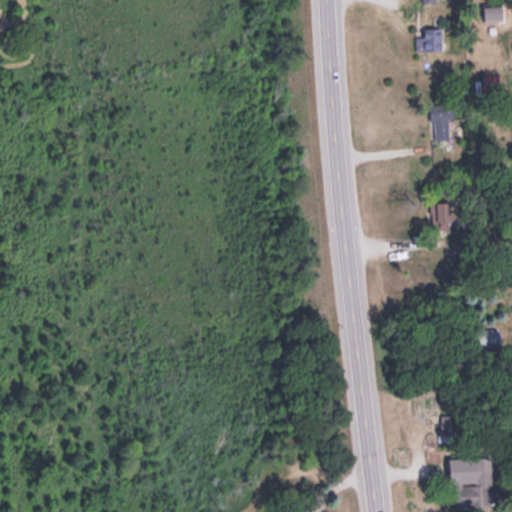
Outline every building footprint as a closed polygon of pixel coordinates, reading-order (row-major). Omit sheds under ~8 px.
[(494,0),(481,1),(483,20),(503,18),(501,0),(494,0)] [(441,26),(414,27),(414,49),(441,49),(441,26)] [(498,74),(482,74),(482,91),(498,91),(498,74)] [(429,102),(429,138),(448,138),(448,102),(429,102)] [(429,200),(430,229),(448,229),(448,200),(429,200)] [(498,345),(498,326),(476,326),(476,345),(498,345)] [(489,506),(490,466),(472,466),(471,483),(456,483),(456,505),(489,506)]
